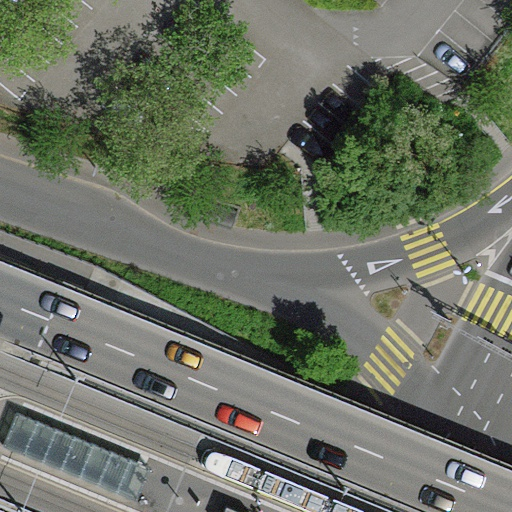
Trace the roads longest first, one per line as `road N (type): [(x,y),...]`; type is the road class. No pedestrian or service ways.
road 1 (primary): [(511,509),(0,301)]
road 2 (primary): [(472,448),(357,330),(316,301),(251,276)]
road 3 (primary): [(511,201),(430,250),(384,265),(321,277),(251,276)]
road 4 (primary): [(251,276),(0,190)]
